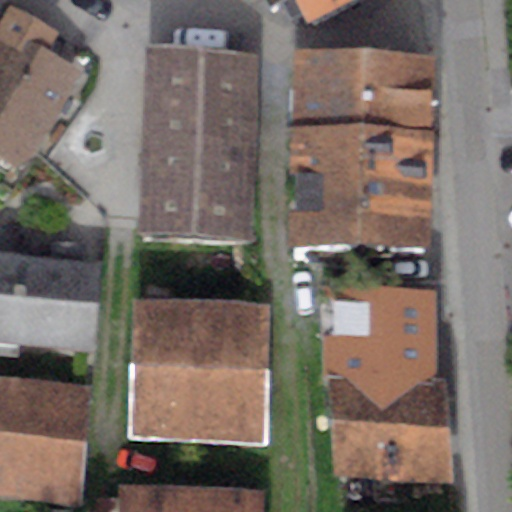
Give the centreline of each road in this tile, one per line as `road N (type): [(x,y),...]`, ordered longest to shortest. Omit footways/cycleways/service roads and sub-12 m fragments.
road 1 (track): [(278,42),(275,263),(300,347),(304,511)]
road 2 (residential): [(473,133),(499,511)]
road 3 (residential): [(460,0),(473,133)]
